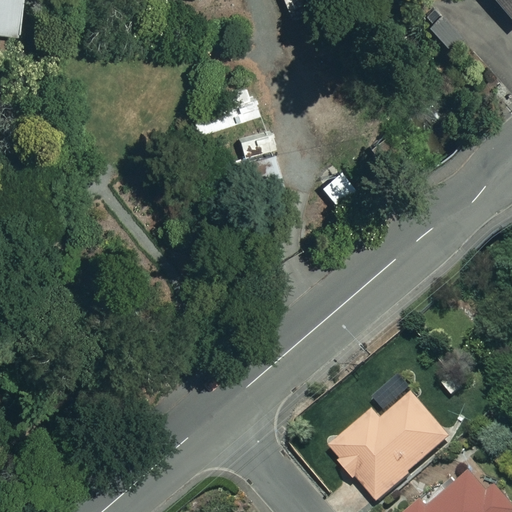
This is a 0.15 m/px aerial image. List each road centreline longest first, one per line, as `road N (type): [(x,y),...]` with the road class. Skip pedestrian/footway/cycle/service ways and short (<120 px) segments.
road 1 (tertiary): [(511,158),(216,411)]
road 2 (tertiary): [(216,411),(99,511)]
road 3 (residential): [(301,511),(216,411)]
